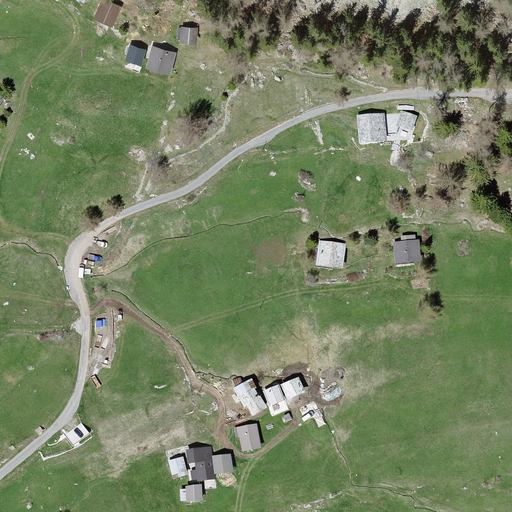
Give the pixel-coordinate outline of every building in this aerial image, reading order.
[(126,10),(105,1),(97,21),(118,29),(126,10)] [(203,31),(186,31),(186,47),(203,47),(203,31)] [(151,53),(135,48),(130,63),(146,69),(151,53)] [(182,56),(156,51),(152,72),(178,77),(182,56)] [(0,126),(11,105),(0,100),(0,126)] [(424,121),(408,117),(404,134),(420,138),(424,121)] [(390,118),(366,122),(371,153),(395,149),(390,118)] [(426,246),(401,249),(404,273),(429,269),(426,246)] [(353,249),(325,248),(324,274),(352,276),(353,249)] [(274,410),(257,381),(237,392),(250,411),(252,409),(260,420),(274,410)] [(304,381),(287,387),(293,402),(310,396),(304,381)] [(283,387),(269,394),(276,410),(290,404),(283,387)] [(260,426),(242,431),(248,455),(267,451),(260,426)] [(213,448),(192,453),(195,468),(216,463),(213,448)] [(235,455),(218,459),(221,477),(239,474),(235,455)] [(187,460),(173,464),(179,482),(193,478),(187,460)] [(201,472),(195,474),(197,483),(203,482),(204,485),(220,482),(216,465),(200,468),(201,472)] [(207,487),(192,489),(194,505),(209,503),(207,487)]
